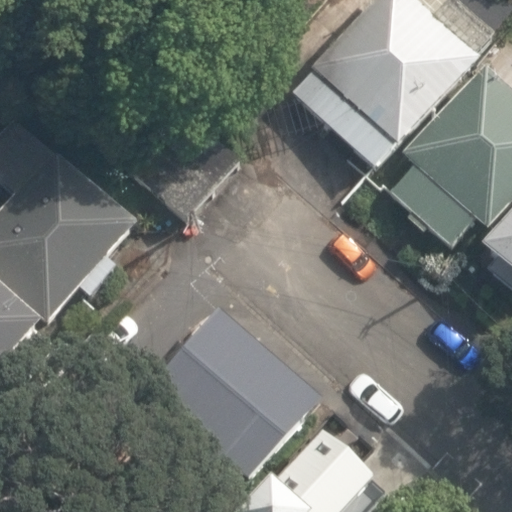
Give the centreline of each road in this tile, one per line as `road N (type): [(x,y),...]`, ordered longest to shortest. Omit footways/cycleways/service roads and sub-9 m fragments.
road 1 (residential): [(249,220),(0,496)]
road 2 (residential): [(249,220),(511,458)]
